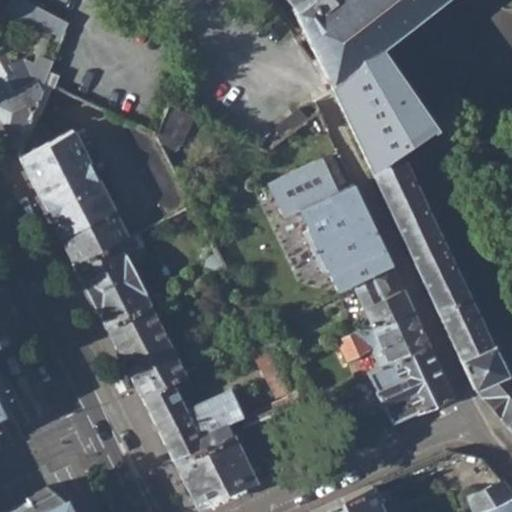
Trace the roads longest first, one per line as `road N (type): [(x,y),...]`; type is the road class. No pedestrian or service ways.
road 1 (secondary): [(144,511),(0,225)]
road 2 (residential): [(511,464),(470,417),(252,511)]
